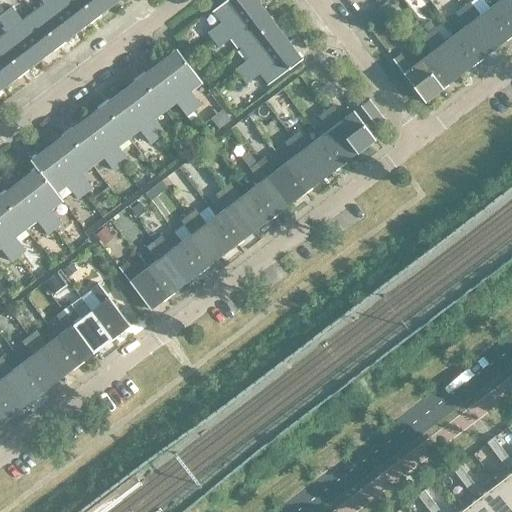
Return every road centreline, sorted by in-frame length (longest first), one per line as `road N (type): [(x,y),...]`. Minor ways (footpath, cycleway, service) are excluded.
road 1 (residential): [(0,458),(421,138)]
road 2 (residential): [(0,137),(181,0)]
road 3 (residential): [(314,0),(421,138)]
